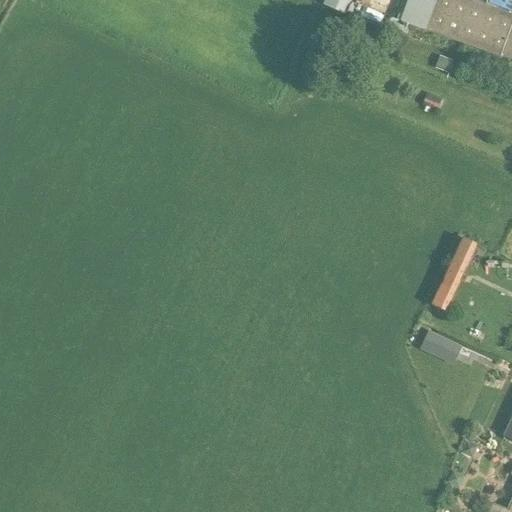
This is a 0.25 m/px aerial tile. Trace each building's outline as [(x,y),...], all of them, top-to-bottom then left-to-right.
[(328,0),(350,9),(353,0),(328,0)] [(511,16),(472,2),(466,0),(409,0),(401,23),(501,59),(501,58),(511,61),(511,16)] [(477,246),(462,239),(430,305),(444,312),(477,246)] [(420,349),(437,357),(445,341),(428,333),(420,349)] [(511,511),(511,501),(507,511),(491,505),(488,511),(511,511)]
